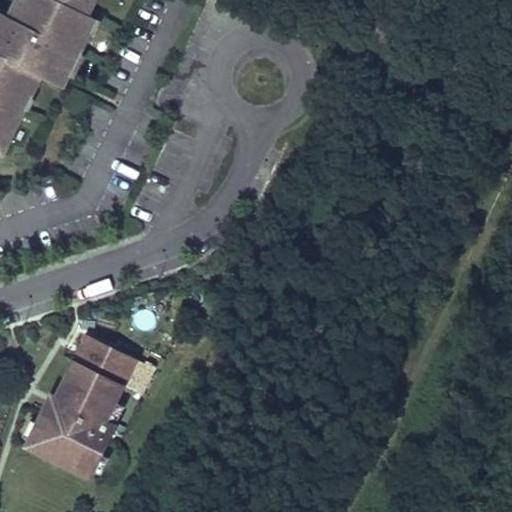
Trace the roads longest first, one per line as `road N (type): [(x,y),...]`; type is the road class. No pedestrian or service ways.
road 1 (residential): [(259,116),(236,191),(209,222),(0,303)]
road 2 (residential): [(259,116),(286,109),(302,86),(299,58),(279,38),(239,42),(223,65),(225,93),(245,112)]
